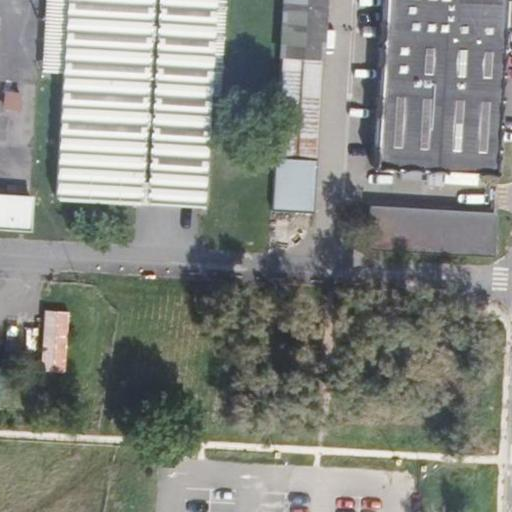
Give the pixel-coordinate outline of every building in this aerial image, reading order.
[(33,0),(30,48),(37,48),(35,74),(50,75),(43,201),(129,206),(130,188),(188,191),(194,90),(194,75),(210,76),(214,0),(33,0)] [(325,47),(327,0),(255,0),(252,59),(266,60),(258,202),(298,205),(308,46),(325,47)] [(494,0),(370,0),(369,24),(360,177),(484,185),(494,0)] [(209,91),(210,76),(194,75),(194,90),(209,91)] [(9,97),(8,142),(34,143),(36,84),(24,84),(24,97),(9,97)] [(187,209),(188,191),(130,188),(129,206),(187,209)] [(30,196),(0,193),(0,229),(28,231),(30,196)] [(478,222),(354,215),(352,255),(476,262),(478,222)] [(43,308),(41,369),(67,370),(69,309),(43,308)]
